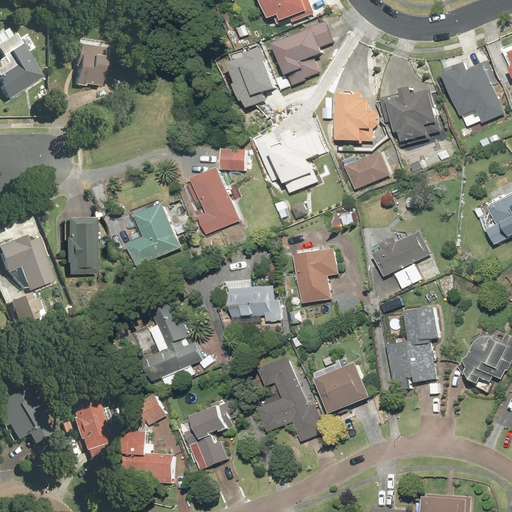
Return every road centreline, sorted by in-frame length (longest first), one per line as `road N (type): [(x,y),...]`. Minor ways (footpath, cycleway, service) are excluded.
road 1 (residential): [(511,471),(451,444),(397,445),(242,511)]
road 2 (residential): [(367,0),(403,24),(437,27),(508,0)]
road 3 (residential): [(0,150),(47,149),(60,160),(49,182),(0,197)]
